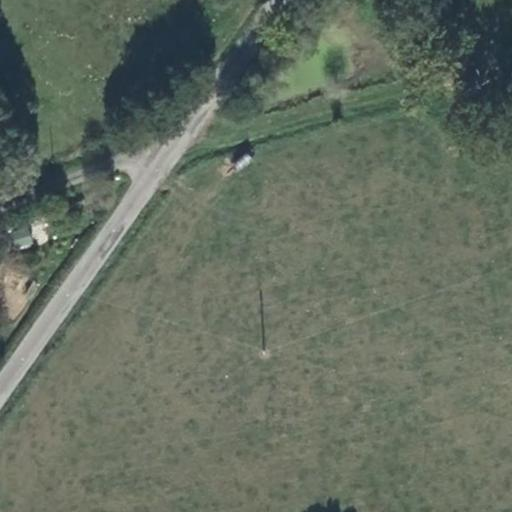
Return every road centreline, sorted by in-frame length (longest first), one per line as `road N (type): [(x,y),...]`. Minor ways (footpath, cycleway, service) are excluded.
road 1 (tertiary): [(0,390),(177,140)]
road 2 (unclassified): [(0,206),(177,140)]
road 3 (tertiary): [(177,140),(276,0)]
